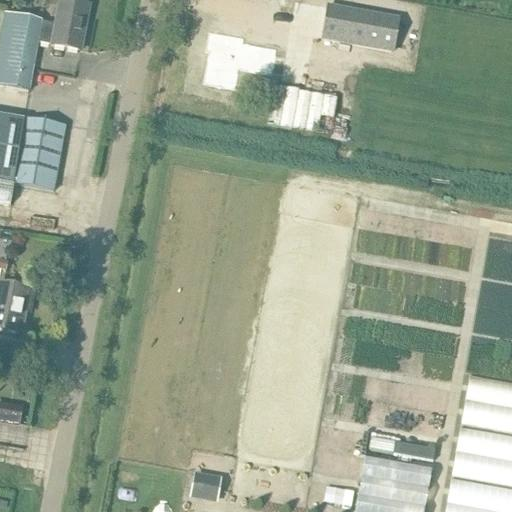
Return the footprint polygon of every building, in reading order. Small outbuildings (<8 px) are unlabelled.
[(52,47),(80,52),(88,7),(60,2),(55,25),(3,16),(0,30),(0,89),(27,95),(37,44),(52,47)] [(395,17),(327,4),(321,34),(390,46),(395,17)] [(244,39),(209,33),(206,53),(209,53),(203,84),(235,90),(238,70),(272,77),(277,50),(243,44),(244,39)] [(267,123),(266,127),(330,138),(337,99),(272,88),(267,123)] [(0,116),(0,205),(10,207),(14,186),(53,193),(64,129),(0,116)] [(0,284),(0,331),(2,332),(2,333),(6,334),(6,333),(20,335),(25,306),(30,307),(33,291),(13,288),(0,284)] [(511,384),(469,376),(461,424),(511,433),(511,384)] [(0,403),(0,424),(20,427),(23,408),(0,403)] [(511,437),(460,428),(451,476),(511,486),(511,437)] [(364,461),(354,511),(423,511),(430,473),(364,461)] [(216,505),(221,479),(193,474),(188,500),(216,505)] [(511,511),(511,490),(451,479),(445,511),(511,511)]
